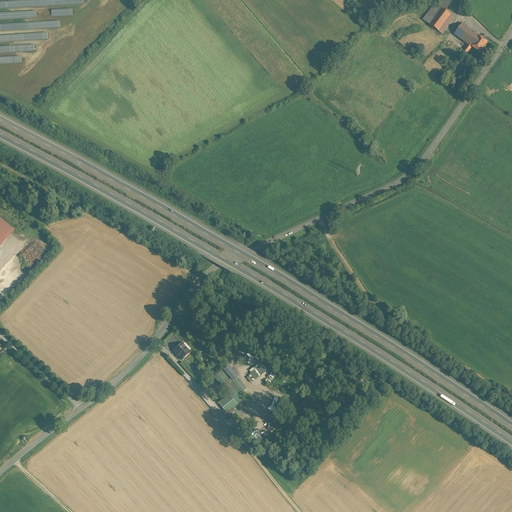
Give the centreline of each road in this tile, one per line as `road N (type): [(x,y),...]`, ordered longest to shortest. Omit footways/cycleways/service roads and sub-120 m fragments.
road 1 (tertiary): [(511,36),(434,150),(400,184),(215,266),(133,364),(0,472)]
road 2 (motorway): [(511,429),(192,221),(0,118)]
road 3 (motorway): [(0,137),(275,290),(511,444)]
